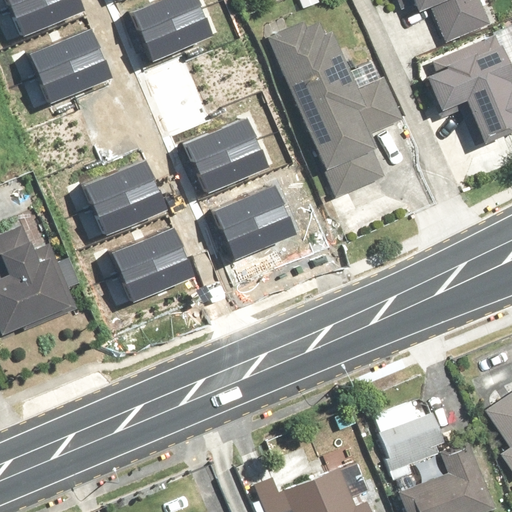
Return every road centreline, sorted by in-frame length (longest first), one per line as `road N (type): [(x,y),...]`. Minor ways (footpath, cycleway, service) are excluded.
road 1 (residential): [(237,375),(83,0)]
road 2 (secondary): [(237,375),(511,260)]
road 3 (secondary): [(0,475),(237,375)]
